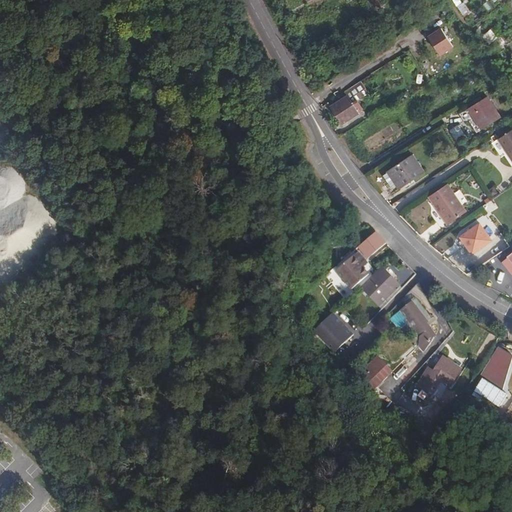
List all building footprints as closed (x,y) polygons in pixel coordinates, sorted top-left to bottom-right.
[(451,32),(437,41),(449,58),(463,48),(451,32)] [(359,80),(344,91),(346,94),(352,103),(357,101),(367,94),(359,80)] [(352,103),(346,94),(330,106),(341,123),(358,112),(358,111),(362,109),(357,101),(352,103)] [(486,95),(468,108),(472,115),(473,117),(468,121),(476,132),(500,116),(486,95)] [(472,115),(468,108),(458,114),(463,121),(472,115)] [(511,129),(497,139),(501,146),(511,138),(511,129)] [(273,137),(264,142),(269,151),(275,148),(278,145),(273,137)] [(511,138),(501,146),(511,161),(511,138)] [(386,171),(387,171),(394,183),(398,189),(423,172),(411,154),(386,171)] [(394,183),(387,171),(381,175),(388,186),(394,183)] [(446,184),(427,196),(445,224),(464,211),(446,184)] [(335,194),(327,200),(332,207),(340,201),(335,194)] [(478,222),(459,236),(471,252),(490,239),(478,222)] [(376,231),(353,251),(355,253),(336,271),(351,289),(366,274),(361,268),(359,265),(365,260),(385,241),(376,231)] [(399,275),(407,283),(415,274),(416,273),(411,269),(408,265),(399,275)] [(383,267),(362,287),(378,304),(399,284),(383,267)] [(418,343),(424,350),(436,337),(428,326),(437,319),(434,316),(431,318),(417,299),(401,311),(410,322),(419,334),(418,343)] [(338,318),(332,324),(338,330),(345,337),(351,331),(338,318)] [(500,390),(511,357),(511,355),(498,347),(478,376),(500,390)] [(351,380),(366,395),(377,384),(392,369),(378,354),(351,380)] [(427,368),(418,383),(429,390),(426,395),(431,397),(442,379),(450,383),(460,367),(443,356),(432,372),(427,368)] [(404,381),(418,368),(409,359),(396,371),(404,381)] [(377,384),(366,395),(375,405),(386,394),(377,384)] [(386,394),(375,405),(384,414),(395,403),(386,394)]
